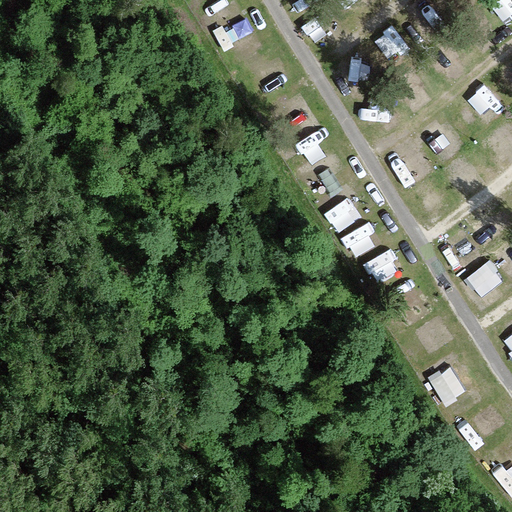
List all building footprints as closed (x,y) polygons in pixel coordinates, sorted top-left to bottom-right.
[(216,36),(239,23),(225,0),(218,0),(201,10),(216,36)] [(411,0),(408,3),(433,31),(448,18),(431,0),(411,0)] [(443,74),(465,65),(457,43),(435,52),(443,74)] [(255,65),(266,87),(294,73),(283,51),(255,65)] [(267,103),(291,146),(326,127),(302,84),(267,103)] [(441,157),(465,144),(444,109),(421,122),(441,157)] [(482,131),(499,163),(511,156),(511,117),(511,115),(482,131)] [(464,191),(485,177),(465,147),(444,161),(464,191)] [(308,186),(334,172),(321,149),(295,164),(308,186)] [(330,220),(361,202),(348,179),(316,197),(330,220)] [(511,208),(505,200),(475,224),(491,245),(511,227),(511,208)] [(370,215),(342,234),(355,254),(384,235),(370,215)] [(465,222),(439,239),(459,270),(485,252),(465,222)] [(511,269),(511,237),(496,250),(511,269)] [(378,277),(403,262),(389,240),(364,255),(378,277)] [(481,259),(460,277),(483,306),(505,288),(481,259)] [(421,281),(396,295),(409,319),(435,305),(421,281)] [(416,321),(428,348),(454,335),(442,309),(416,321)] [(511,349),(511,309),(494,322),(511,349)] [(434,385),(463,366),(451,347),(422,365),(434,385)] [(454,412),(485,396),(472,373),(442,389),(454,412)] [(485,433),(507,416),(492,396),(470,414),(485,433)] [(486,449),(493,457),(511,441),(511,437),(507,432),(486,449)] [(511,445),(494,460),(503,471),(511,463),(511,445)] [(511,472),(503,479),(511,490),(511,472)]
